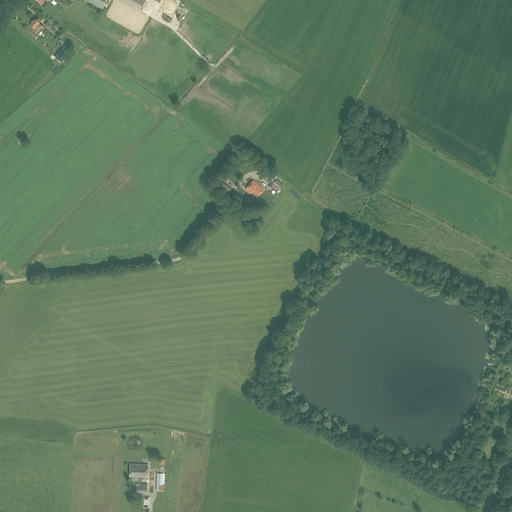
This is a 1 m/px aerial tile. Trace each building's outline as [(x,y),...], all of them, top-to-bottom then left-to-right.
[(53,0),(64,8),(68,3),(64,0),(53,0)] [(84,0),(102,9),(107,0),(84,0)] [(34,30),(38,34),(44,27),(39,23),(40,22),(35,18),(30,24),(34,28),(35,27),(36,28),(34,30)] [(54,24),(48,19),(44,25),(49,29),(54,24)] [(55,57),(58,60),(61,62),(71,50),(65,45),(58,53),(55,57)] [(273,183),(279,189),(283,184),(276,179),(273,183)] [(252,192),(258,196),(264,189),(253,180),(246,188),(251,193),(252,192)] [(218,188),(227,194),(231,189),(222,183),(218,188)] [(129,476),(147,477),(148,464),(130,463),(129,476)] [(156,490),(163,490),(165,473),(157,473),(156,490)] [(136,494),(147,494),(147,484),(136,483),(136,494)]
